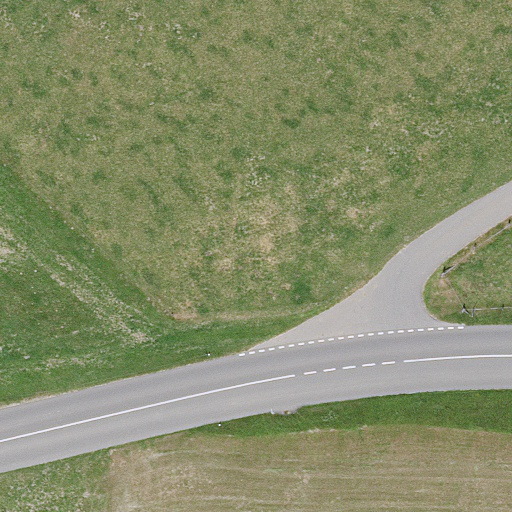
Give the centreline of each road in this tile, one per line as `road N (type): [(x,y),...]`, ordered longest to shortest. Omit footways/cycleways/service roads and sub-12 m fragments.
road 1 (tertiary): [(0,437),(343,366)]
road 2 (residential): [(343,366),(410,246),(511,190)]
road 3 (tertiary): [(343,366),(511,353)]
